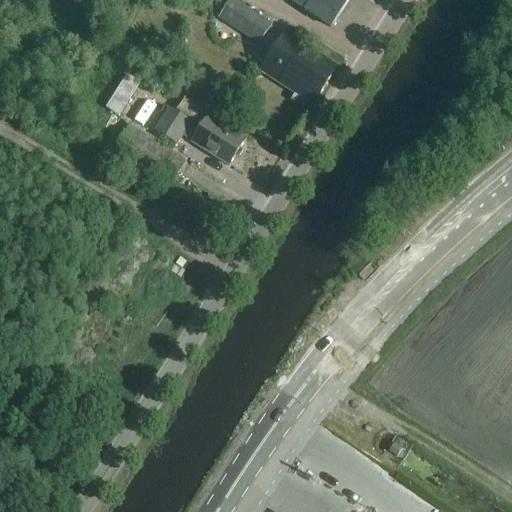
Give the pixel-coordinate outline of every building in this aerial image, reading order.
[(349,0),(286,0),(331,29),(349,0)] [(258,48),(272,27),(231,1),(218,21),(258,48)] [(331,82),(312,69),(320,58),(285,35),(270,57),(267,55),(258,70),(261,72),(296,95),(291,103),(305,112),(310,104),(315,107),(331,82)] [(200,135),(189,129),(192,124),(171,110),(157,133),(178,146),(184,137),(195,143),(194,145),(231,168),(249,141),(211,117),(200,135)] [(170,191),(188,162),(131,127),(113,156),(170,191)] [(398,459),(403,450),(395,446),(390,454),(398,459)]
